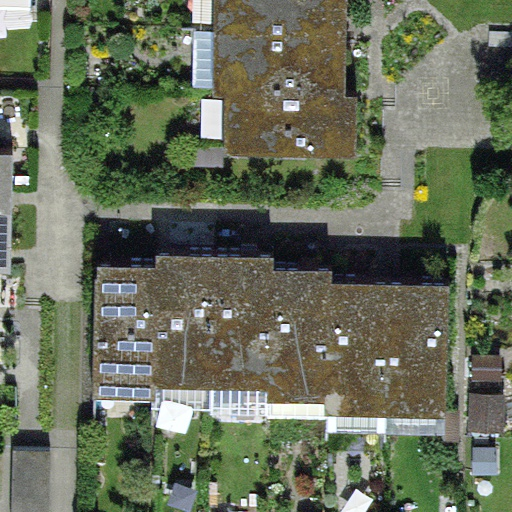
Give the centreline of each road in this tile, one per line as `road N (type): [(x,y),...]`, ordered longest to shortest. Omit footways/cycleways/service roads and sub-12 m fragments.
road 1 (residential): [(511,112),(434,114),(407,132),(391,182),(371,211),(61,217)]
road 2 (residential): [(61,217),(64,511)]
road 3 (residential): [(58,90),(61,217)]
